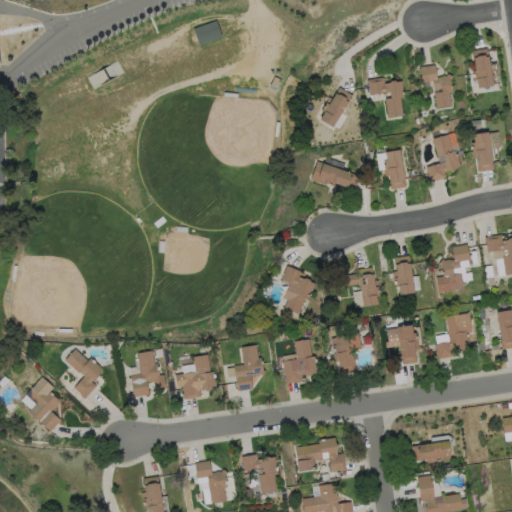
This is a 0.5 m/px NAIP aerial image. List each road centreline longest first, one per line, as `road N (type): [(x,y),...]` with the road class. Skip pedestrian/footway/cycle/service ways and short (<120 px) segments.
road 1 (residential): [(511,383),(131,442)]
road 2 (residential): [(511,200),(332,235)]
